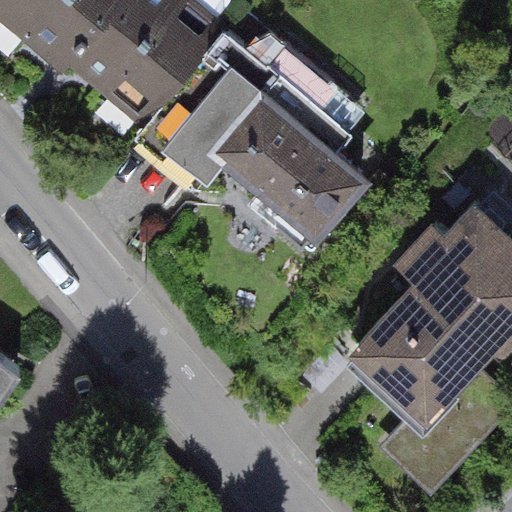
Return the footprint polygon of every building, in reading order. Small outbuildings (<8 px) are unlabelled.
[(0,0),(0,17),(146,120),(209,30),(165,0),(0,0)] [(151,140),(222,194),(298,94),(227,41),(151,140)] [(222,194),(293,248),(369,148),(298,94),(222,194)] [(435,433),(511,348),(511,226),(476,193),(337,344),(435,433)] [(0,391),(20,361),(0,347),(0,391)]
